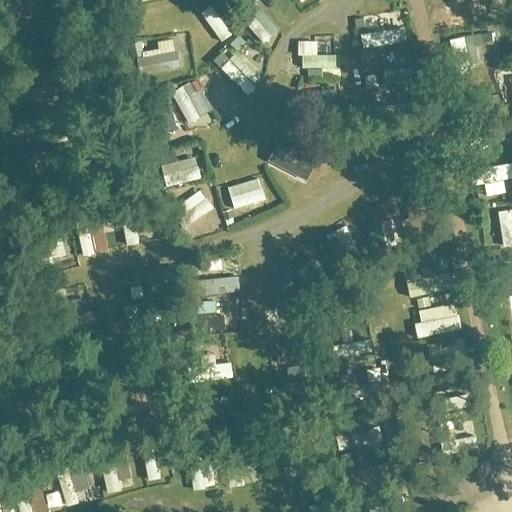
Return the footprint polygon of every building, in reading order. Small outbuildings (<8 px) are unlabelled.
[(44,0),(0,0),(0,2),(7,2),(9,19),(45,17),(44,0)] [(249,27),(273,51),(287,36),(264,12),(249,27)] [(511,31),(501,35),(505,47),(511,44),(511,31)] [(150,53),(183,49),(182,38),(149,42),(150,53)] [(303,45),(304,58),(323,57),(322,44),(303,45)] [(339,56),(321,60),(325,76),(343,72),(339,56)] [(225,118),(236,111),(219,83),(208,90),(225,118)] [(174,92),(196,130),(207,124),(186,86),(174,92)] [(157,117),(174,137),(186,128),(169,107),(157,117)] [(18,141),(9,146),(19,165),(26,162),(28,165),(40,159),(38,156),(47,150),(37,131),(47,126),(37,108),(8,123),(18,141)] [(321,151),(285,133),(270,161),(306,180),(321,151)] [(360,161),(383,156),(379,137),(356,142),(360,161)] [(175,191),(206,187),(202,162),(171,166),(175,191)] [(235,189),(240,215),(271,209),(266,183),(235,189)] [(177,212),(192,234),(220,215),(206,193),(177,212)] [(72,257),(85,255),(77,217),(65,220),(72,257)] [(448,255),(415,268),(420,280),(453,267),(448,255)] [(509,298),(511,297),(511,266),(494,270),(499,299),(509,298)] [(245,280),(199,282),(199,301),(246,300),(245,280)] [(445,329),(466,330),(467,316),(446,315),(445,329)] [(202,324),(202,339),(233,337),(232,322),(202,324)] [(354,347),(373,342),(369,325),(333,335),(340,361),(356,356),(354,347)] [(308,341),(280,347),(282,356),(310,349),(308,341)] [(230,349),(205,353),(210,381),(235,377),(230,349)] [(347,395),(347,406),(369,407),(369,395),(347,395)] [(457,424),(478,419),(473,400),(452,405),(457,424)] [(353,456),(370,451),(366,436),(349,440),(353,456)] [(484,443),(456,446),(458,461),(485,458),(484,443)] [(179,456),(167,458),(171,476),(183,473),(179,456)] [(156,461),(163,482),(171,480),(165,458),(156,461)] [(224,465),(227,488),(261,483),(258,460),(224,465)] [(35,489),(38,511),(52,511),(49,487),(35,489)] [(37,511),(31,489),(19,492),(24,511),(37,511)]
